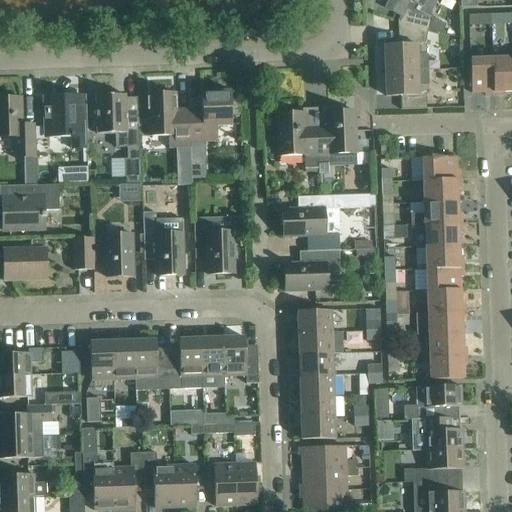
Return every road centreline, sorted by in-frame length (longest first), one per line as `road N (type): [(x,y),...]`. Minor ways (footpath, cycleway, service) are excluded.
road 1 (residential): [(272,511),(268,334),(252,310),(0,315)]
road 2 (residential): [(0,60),(313,50),(338,37),(338,0)]
road 3 (residential): [(511,381),(502,363),(494,151),(505,133)]
road 4 (residential): [(377,127),(474,124),(505,133)]
road 5 (residential): [(511,388),(495,409),(498,511)]
